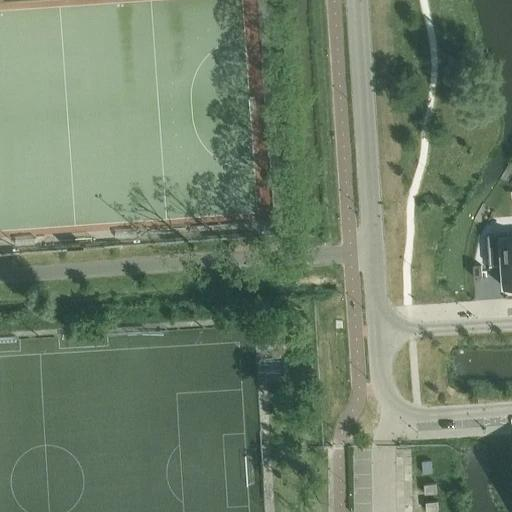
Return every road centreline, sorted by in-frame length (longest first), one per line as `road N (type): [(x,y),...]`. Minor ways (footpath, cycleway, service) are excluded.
road 1 (unclassified): [(373,253),(0,277)]
road 2 (unclassified): [(373,253),(358,0)]
road 3 (residential): [(511,323),(378,329)]
